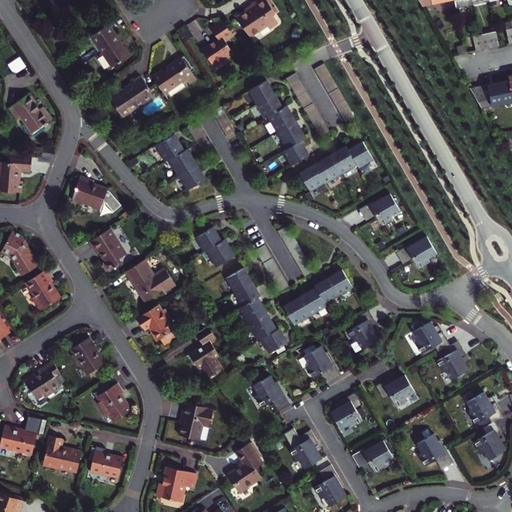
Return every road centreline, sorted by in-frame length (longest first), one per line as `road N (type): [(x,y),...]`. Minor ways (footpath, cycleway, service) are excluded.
road 1 (residential): [(72,119),(166,212),(243,201),(303,210),(352,238),(402,299),(444,292)]
road 2 (residential): [(354,0),(504,260)]
road 3 (residential): [(96,303),(153,400),(136,487),(124,507)]
road 4 (residential): [(0,0),(72,119)]
road 5 (residential): [(373,511),(310,403)]
road 6 (residential): [(373,511),(430,492),(492,504)]
